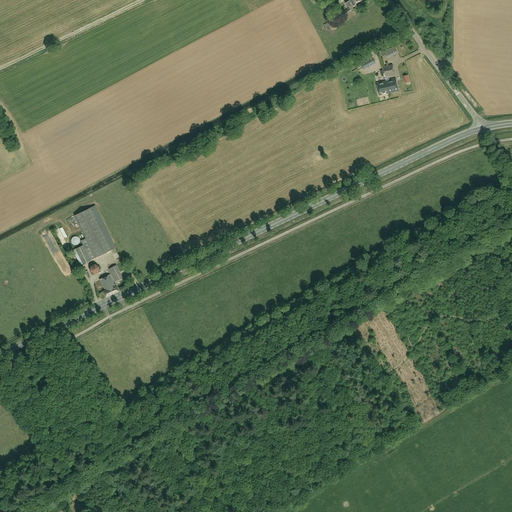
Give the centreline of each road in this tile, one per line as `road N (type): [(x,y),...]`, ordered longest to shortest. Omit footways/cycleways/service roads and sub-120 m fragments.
road 1 (secondary): [(484,127),(0,354)]
road 2 (track): [(89,472),(511,215)]
road 3 (unclassified): [(484,127),(388,0)]
